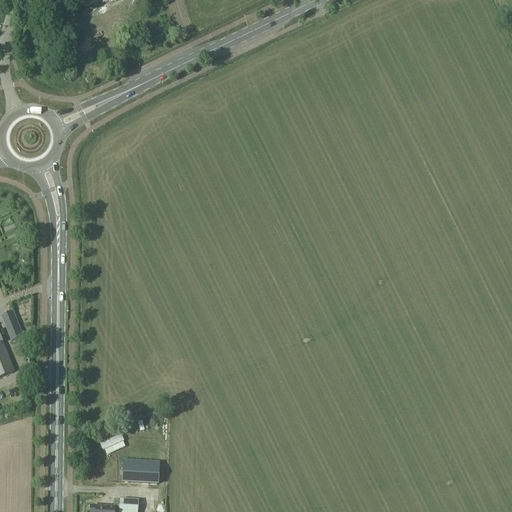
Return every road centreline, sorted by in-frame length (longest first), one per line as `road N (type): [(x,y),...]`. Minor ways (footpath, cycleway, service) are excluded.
road 1 (tertiary): [(56,511),(58,225)]
road 2 (secondary): [(120,96),(318,0)]
